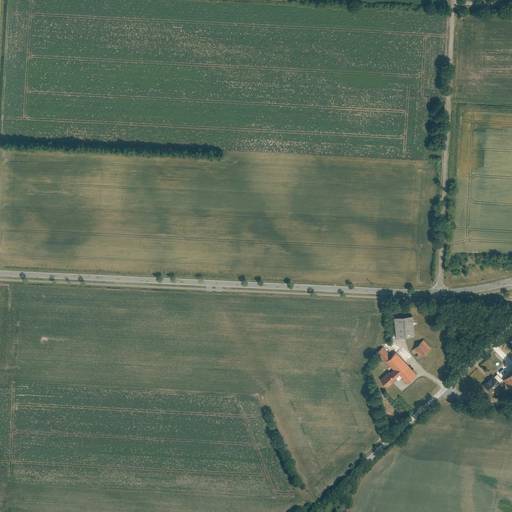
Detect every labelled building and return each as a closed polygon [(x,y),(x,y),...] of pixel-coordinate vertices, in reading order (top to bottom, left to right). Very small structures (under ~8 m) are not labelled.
[(413,317),(394,318),(396,338),(414,337),(413,317)] [(424,339),(413,350),(421,358),(432,348),(424,339)] [(383,347),(377,352),(394,371),(391,374),(389,372),(381,380),(388,387),(397,379),(399,382),(402,378),(408,384),(418,375),(396,352),(391,356),(383,347)] [(511,371),(503,380),(511,389),(511,371)] [(503,381),(497,375),(495,377),(493,374),(481,386),(489,394),(501,384),(500,383),(503,381)]
